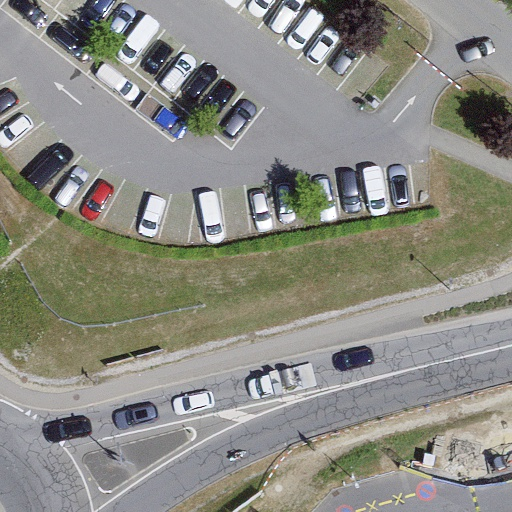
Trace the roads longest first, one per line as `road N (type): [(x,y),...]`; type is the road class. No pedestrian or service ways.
road 1 (unclassified): [(490,348),(211,397),(2,445)]
road 2 (unclassified): [(140,511),(181,479),(282,427),(490,348)]
